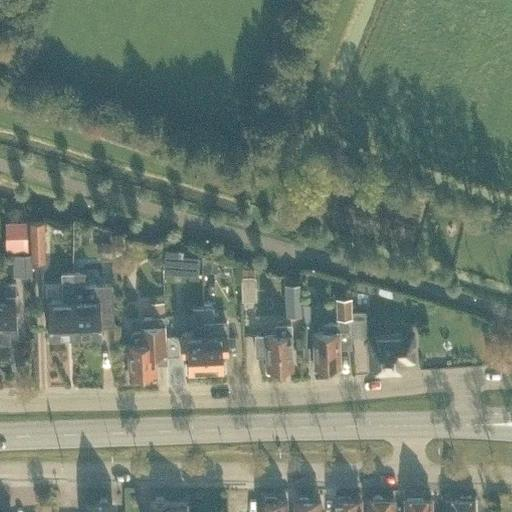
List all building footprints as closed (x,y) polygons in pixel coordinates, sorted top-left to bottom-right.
[(45,261),(43,221),(29,222),(31,262),(45,261)] [(122,256),(122,234),(114,234),(114,243),(114,256),(122,256)] [(26,236),(5,236),(5,251),(27,250),(26,236)] [(101,243),(95,243),(96,259),(114,258),(114,256),(114,243),(106,243),(106,239),(101,239),(101,243)] [(163,270),(197,273),(199,256),(182,255),(182,250),(165,248),(163,270)] [(21,255),(21,275),(30,275),(30,254),(21,255)] [(215,273),(217,263),(204,260),(203,270),(215,273)] [(83,284),(82,267),(72,268),(74,334),(100,333),(100,326),(113,326),(111,283),(83,284)] [(62,297),(47,297),(48,335),(74,334),(72,268),(61,268),(62,297)] [(255,275),(241,275),(242,299),(256,299),(255,275)] [(5,302),(0,301),(0,338),(17,338),(14,282),(4,283),(5,302)] [(351,337),(351,311),(351,297),(335,298),(336,318),(336,323),(322,323),(323,332),(312,333),(314,359),(314,370),(324,370),(324,367),(340,367),(339,359),(339,347),(351,347),(351,337)] [(299,300),(287,300),(288,315),(300,314),(299,300)] [(163,302),(151,303),(152,317),(164,316),(163,302)] [(214,319),(213,307),(203,308),(203,315),(205,364),(205,372),(225,371),(225,363),(225,360),(221,360),(221,353),(227,353),(227,335),(226,319),(214,319)] [(351,337),(366,336),(365,322),(365,310),(351,311),(351,337)] [(186,361),(186,365),(186,373),(205,372),(205,364),(203,315),(193,315),(194,332),(183,333),(181,337),(182,355),(188,355),(188,361),(186,361)] [(154,374),(153,345),(166,344),(166,335),(164,316),(152,317),(140,317),(140,330),(134,330),(129,335),(130,375),(154,374)] [(254,355),(266,355),(266,372),(276,371),(276,368),(292,367),(291,324),(274,325),(275,333),(253,334),(254,355)] [(372,342),(373,357),(373,365),(402,365),(402,360),(412,360),(412,356),(412,346),(413,347),(412,332),(388,333),(388,335),(370,336),(371,341),(372,342)] [(177,335),(166,335),(166,344),(166,356),(178,355),(177,335)] [(149,501),(149,511),(186,511),(186,502),(168,502),(168,500),(164,501),(162,497),(156,498),(154,501),(149,501)] [(429,511),(430,498),(404,499),(404,511),(429,511)] [(473,511),(473,498),(446,498),(446,511),(473,511)] [(111,511),(111,502),(108,502),(107,499),(100,499),(98,502),(86,503),(86,511),(111,511)] [(286,511),(286,499),(260,500),(260,511),(286,511)] [(319,511),(319,499),(294,499),(294,511),(319,511)] [(360,511),(360,499),(334,499),(334,511),(360,511)] [(392,511),(392,499),(367,499),(367,511),(392,511)]
